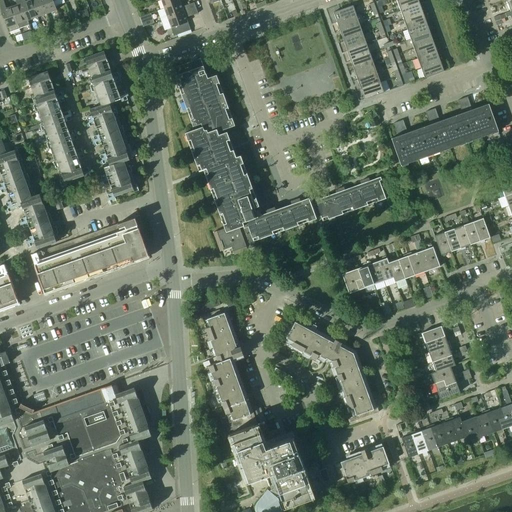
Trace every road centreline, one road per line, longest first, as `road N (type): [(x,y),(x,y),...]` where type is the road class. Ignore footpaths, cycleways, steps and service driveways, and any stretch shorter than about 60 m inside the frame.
road 1 (residential): [(173,278),(252,276),(360,329),(470,293),(482,300),(499,348),(511,344)]
road 2 (tertiary): [(187,511),(173,278)]
road 3 (tertiary): [(171,265),(141,62)]
road 4 (residential): [(0,325),(171,265)]
road 5 (residential): [(6,56),(125,14)]
road 6 (residential): [(271,145),(231,31)]
